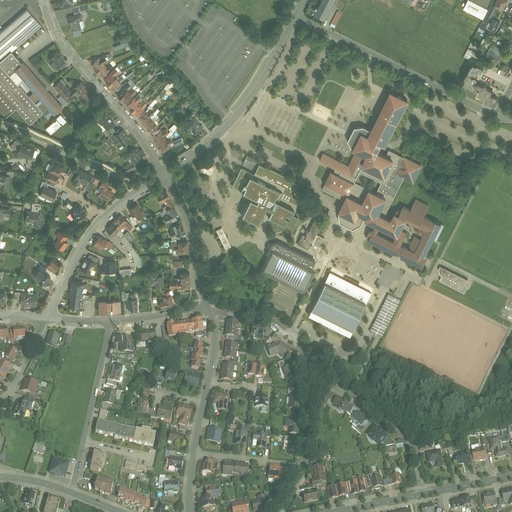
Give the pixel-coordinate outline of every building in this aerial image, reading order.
[(103,3),(104,6),(103,6),(105,11),(113,8),(110,0),(103,3)] [(322,0),(316,13),(325,18),(333,0),(322,0)] [(489,0),(468,0),(464,8),(483,18),(488,9),(486,8),(489,0)] [(507,0),(496,0),(494,4),(499,7),(498,8),(502,10),(507,0)] [(483,18),(479,26),(483,28),(495,6),(490,4),(483,18)] [(79,6),(72,7),(74,16),(81,14),(79,6)] [(27,10),(0,33),(0,61),(11,52),(41,26),(27,10)] [(338,10),(331,23),(336,25),(342,13),(338,10)] [(74,16),(68,17),(72,31),(80,29),(78,20),(82,19),(81,14),(74,16)] [(500,17),(492,33),(497,35),(505,20),(500,17)] [(130,46),(127,36),(120,39),(122,44),(115,46),(116,51),(130,46)] [(504,50),(493,45),(491,48),(490,48),(487,54),(496,58),(496,59),(500,61),(504,50)] [(469,58),(473,51),(468,48),(464,56),(469,58)] [(11,52),(0,61),(0,64),(9,75),(15,70),(22,64),(19,60),(11,52)] [(57,53),(49,60),(52,63),(50,65),(55,70),(59,67),(61,69),(66,65),(64,62),(62,59),(62,58),(60,56),(59,56),(57,53)] [(99,59),(92,65),(91,65),(92,66),(94,68),(96,71),(104,64),(103,63),(100,59),(99,59),(99,58),(99,59)] [(45,88),(23,63),(22,64),(15,70),(23,80),(37,95),(45,105),(54,114),(62,107),(48,91),(48,90),(46,87),(45,88)] [(483,66),(477,63),(477,64),(473,63),(473,65),(471,64),(467,73),(466,73),(464,77),(465,78),(463,83),(467,85),(468,85),(474,88),(477,83),(474,81),(476,77),(476,78),(477,75),(476,75),(478,70),(481,71),(483,66)] [(0,64),(0,110),(6,117),(16,109),(29,125),(43,113),(40,110),(31,100),(18,85),(9,75),(0,64)] [(104,64),(96,71),(99,74),(99,73),(102,76),(101,76),(102,77),(102,76),(109,70),(110,70),(109,70),(106,66),(104,64)] [(511,67),(505,64),(503,70),(508,72),(511,67)] [(23,80),(15,70),(9,75),(18,85),(23,80)] [(111,72),(103,78),(104,79),(106,81),(106,82),(108,84),(116,77),(114,76),(111,72)] [(116,77),(108,84),(110,87),(110,86),(113,89),(113,90),(121,83),(120,82),(117,79),(116,77)] [(66,85),(61,80),(60,81),(53,86),(67,102),(74,96),(73,96),(70,92),(65,86),(66,85)] [(91,94),(81,82),(74,88),(70,92),(73,96),(78,92),(84,100),(91,94)] [(483,85),(477,82),(477,83),(474,88),(474,89),(478,91),(476,94),(484,98),(483,101),(488,104),(488,103),(492,105),(494,100),(495,101),(497,97),(493,95),(491,94),(493,90),(492,90),(490,89),(490,88),(489,88),(487,87),(487,86),(484,84),(483,85)] [(122,85),(115,91),(115,92),(118,95),(120,97),(128,91),(126,89),(123,85),(122,85)] [(392,146),(415,100),(396,90),(383,115),(376,130),(367,125),(358,126),(355,134),(351,132),(350,135),(349,137),(352,139),(352,140),(355,148),(358,149),(350,166),(325,153),(322,160),(338,168),(336,171),(356,181),(362,171),(384,182),(379,190),(396,198),(405,178),(416,183),(425,165),(406,155),(405,156),(391,149),(389,153),(384,151),(388,144),(392,146)] [(128,91),(120,97),(122,100),(125,102),(125,103),(133,96),(132,96),(129,92),(128,91)] [(34,94),(33,95),(32,94),(31,95),(31,96),(30,97),(32,99),(31,100),(40,110),(45,105),(37,95),(36,96),(34,94)] [(134,98),(126,105),(127,105),(129,108),(131,110),(139,103),(138,102),(134,98)] [(139,103),(131,110),(133,113),(133,112),(136,115),(136,116),(143,110),(143,109),(143,108),(140,105),(139,103)] [(145,111),(138,117),(142,121),(141,122),(144,125),(152,119),(150,117),(147,113),(145,111)] [(109,118),(106,114),(99,120),(107,129),(107,130),(111,126),(114,124),(111,120),(109,118)] [(56,120),(45,129),(50,134),(61,125),(61,126),(62,125),(65,123),(64,122),(66,121),(67,121),(61,115),(56,119),(56,120)] [(194,118),(183,126),(187,133),(188,132),(187,131),(190,129),(191,130),(192,130),(195,135),(202,129),(194,118)] [(158,126),(152,119),(144,125),(146,128),(147,127),(151,132),(158,126)] [(111,126),(107,130),(107,129),(104,132),(109,137),(111,134),(115,131),(111,126)] [(160,130),(151,135),(154,138),(157,142),(165,138),(164,136),(161,132),(160,130)] [(124,131),(122,133),(121,131),(116,134),(117,135),(115,136),(117,139),(114,141),(117,145),(117,146),(120,150),(124,147),(123,145),(130,140),(126,136),(127,135),(124,131)] [(109,137),(105,142),(110,146),(114,140),(109,137)] [(165,138),(157,142),(159,147),(158,147),(160,152),(169,147),(168,145),(166,141),(165,138)] [(173,142),(175,147),(183,143),(180,138),(172,142),(173,142)] [(35,150),(27,146),(26,147),(21,145),(17,154),(24,158),(25,156),(28,157),(28,165),(34,165),(34,162),(36,159),(31,157),(35,150)] [(136,149),(129,153),(124,157),(126,161),(130,158),(133,162),(141,158),(136,149)] [(249,155),(243,165),(253,171),(259,160),(249,155)] [(49,171),(59,176),(62,168),(52,164),(49,171)] [(294,179),(269,166),(268,168),(261,164),(257,174),(244,167),(234,186),(262,199),(262,200),(255,197),(246,214),(264,223),(272,208),(275,209),(272,216),(295,227),(300,217),(296,215),(299,208),(297,207),(300,200),(293,196),(300,184),(294,181),(294,179)] [(80,170),(73,184),(78,187),(78,186),(77,186),(79,182),(85,185),(90,176),(80,170)] [(356,181),(336,171),(334,170),(324,189),(348,200),(342,212),(344,221),(349,224),(347,226),(349,227),(351,228),(353,226),(357,228),(365,224),(367,218),(369,219),(379,224),(376,230),(373,228),(372,230),(369,237),(372,238),(372,240),(399,253),(400,252),(403,253),(403,252),(405,253),(406,253),(405,256),(426,267),(431,257),(429,256),(446,223),(435,218),(428,215),(431,204),(418,198),(414,207),(406,204),(403,210),(398,208),(394,216),(386,212),(389,204),(392,206),(396,198),(379,190),(374,188),(373,190),(356,181)] [(59,176),(49,171),(46,179),(47,179),(50,181),(55,183),(59,176)] [(6,176),(2,175),(2,176),(0,175),(0,185),(3,186),(3,190),(8,191),(9,176),(6,176)] [(109,183),(104,180),(99,186),(103,188),(104,187),(106,188),(109,183)] [(47,187),(44,186),(43,188),(40,195),(53,201),(57,192),(47,187)] [(106,188),(104,187),(103,188),(99,186),(97,190),(97,191),(100,193),(101,194),(100,195),(101,197),(103,198),(104,197),(108,200),(112,193),(110,191),(109,190),(106,188)] [(170,198),(166,190),(156,195),(160,203),(165,200),(167,205),(169,208),(173,205),(170,198)] [(137,204),(129,208),(132,216),(133,216),(136,214),(138,219),(145,215),(143,210),(141,211),(137,204)] [(78,220),(84,213),(82,211),(83,209),(79,206),(78,207),(75,205),(69,212),(78,220)] [(169,208),(166,209),(168,214),(164,216),(166,222),(167,222),(172,220),(170,217),(178,214),(173,205),(169,208)] [(0,207),(0,220),(3,221),(4,214),(10,215),(9,215),(10,215),(10,209),(4,209),(4,208),(0,207)] [(31,212),(26,211),(26,219),(33,220),(36,227),(44,223),(39,213),(38,213),(31,212)] [(127,221),(121,215),(113,223),(119,229),(123,225),(127,221)] [(132,227),(127,221),(123,225),(128,230),(132,227)] [(324,225),(315,221),(308,236),(304,234),(298,244),(312,250),(313,246),(311,245),(312,242),(316,244),(322,247),(327,237),(319,234),(324,225)] [(182,222),(173,225),(175,230),(176,234),(177,236),(179,235),(185,233),(182,222)] [(119,229),(113,223),(106,229),(113,236),(116,233),(120,229),(119,229)] [(232,247),(223,227),(215,231),(225,250),(232,247)] [(129,241),(123,234),(120,229),(116,233),(118,235),(121,238),(120,238),(134,257),(134,265),(142,264),(141,258),(129,241)] [(133,238),(126,231),(123,234),(129,241),(133,238)] [(67,237),(59,232),(57,236),(60,238),(64,241),(67,237)] [(100,236),(94,244),(101,249),(104,244),(110,249),(111,247),(112,247),(109,244),(108,242),(100,236)] [(64,241),(60,238),(55,244),(63,250),(68,243),(64,241)] [(319,259),(279,240),(273,242),(267,253),(269,255),(262,270),(308,293),(320,269),(316,267),(319,259)] [(187,241),(178,241),(178,242),(177,242),(171,243),(171,248),(173,248),(173,252),(188,251),(187,241)] [(98,258),(89,254),(87,259),(95,262),(95,263),(98,258)] [(48,263),(46,265),(54,271),(55,270),(56,270),(57,268),(56,268),(59,264),(52,258),(48,263)] [(87,258),(82,269),(90,273),(91,269),(92,269),(93,268),(94,267),(93,266),(95,262),(87,259),(87,258)] [(116,261),(104,262),(104,272),(116,272),(116,261)] [(470,279),(442,266),(441,269),(442,275),(444,275),(442,280),(466,292),(469,287),(470,288),(469,285),(467,284),(470,279)] [(131,268),(119,269),(120,276),(132,274),(131,268)] [(44,271),(38,280),(45,285),(49,280),(48,280),(50,277),(46,274),(47,273),(44,271)] [(189,272),(180,273),(181,277),(169,278),(169,281),(167,281),(167,284),(169,284),(170,288),(185,287),(190,287),(189,272)] [(344,278),(332,272),(311,315),(331,325),(330,327),(336,330),(337,327),(352,335),(366,306),(370,300),(373,292),(372,292),(358,285),(344,278)] [(163,275),(155,275),(151,275),(151,281),(155,281),(156,285),(163,284),(163,275)] [(88,284),(72,282),(68,306),(85,308),(86,299),(89,300),(90,294),(82,293),(83,287),(87,288),(88,284)] [(135,293),(129,294),(129,293),(123,293),(124,300),(127,299),(129,311),(133,310),(133,309),(137,309),(135,293)] [(402,299),(388,293),(370,331),(383,337),(402,299)] [(32,297),(28,297),(28,296),(22,295),(22,294),(21,294),(21,299),(21,305),(36,306),(37,294),(32,294),(32,297)] [(163,297),(164,300),(160,301),(161,307),(165,306),(173,304),(171,295),(170,295),(163,297)] [(120,300),(98,301),(99,312),(121,311),(120,300)] [(191,322),(174,324),(174,323),(173,324),(167,324),(168,336),(193,333),(195,333),(196,338),(203,337),(203,331),(202,321),(202,320),(201,320),(192,321),(191,321),(191,322)] [(229,321),(227,321),(227,325),(227,328),(226,328),(237,330),(238,322),(229,321)] [(265,328),(252,326),(251,334),(258,335),(257,340),(261,340),(263,341),(264,337),(264,335),(263,335),(265,328)] [(237,330),(226,328),(226,329),(227,329),(226,332),(225,336),(226,336),(235,337),(236,337),(237,330)] [(18,329),(13,329),(13,330),(14,338),(25,337),(24,329),(19,330),(18,329)] [(154,331),(140,333),(141,342),(147,341),(148,349),(155,348),(155,340),(154,331)] [(59,336),(50,333),(49,336),(48,339),(47,339),(46,344),(55,348),(55,347),(54,347),(57,339),(58,340),(59,336)] [(275,334),(271,339),(275,342),(276,343),(280,338),(275,334)] [(125,338),(125,339),(122,339),(122,343),(120,343),(121,351),(125,350),(128,350),(129,351),(132,351),(133,351),(132,338),(125,338)] [(282,345),(280,343),(283,341),(280,338),(276,343),(275,342),(273,344),(269,345),(268,345),(269,346),(267,347),(270,356),(270,355),(277,352),(283,358),(286,354),(288,356),(291,352),(289,351),(289,350),(283,344),(282,345)] [(233,344),(226,343),(226,347),(226,351),(225,351),(236,352),(237,346),(237,345),(233,344)] [(194,356),(192,356),(191,362),(192,362),(191,368),(199,370),(200,364),(199,363),(200,358),(201,358),(203,352),(201,352),(202,346),(195,344),(194,350),(195,351),(194,356)] [(14,350),(9,348),(4,357),(13,361),(18,352),(14,350)] [(236,352),(225,351),(226,351),(225,355),(224,358),(231,359),(235,360),(235,358),(236,352)] [(4,364),(0,362),(0,376),(4,379),(10,367),(4,364)] [(125,366),(111,363),(111,364),(112,364),(111,368),(110,368),(109,372),(123,375),(123,374),(120,373),(122,366),(125,367),(125,366)] [(257,365),(249,364),(248,367),(247,374),(248,374),(255,375),(255,376),(257,365)] [(224,365),(223,365),(222,369),(223,369),(222,372),(232,374),(233,366),(224,365)] [(264,367),(257,366),(257,365),(255,376),(263,378),(264,367)] [(292,365),(282,368),(286,380),(296,376),(292,365)] [(176,373),(167,371),(165,380),(175,382),(175,379),(176,379),(176,377),(175,377),(176,373)] [(123,375),(109,372),(109,375),(108,379),(121,383),(121,382),(118,381),(120,374),(123,375)] [(232,374),(222,372),(222,373),(222,376),(221,380),(223,380),(231,381),(232,381),(232,374)] [(200,376),(186,373),(184,382),(184,384),(184,385),(197,387),(200,376)] [(33,382),(26,380),(24,385),(35,389),(37,383),(33,382)] [(35,389),(24,385),(22,391),(29,393),(33,395),(35,389)] [(270,388),(263,388),(262,396),(268,397),(270,388)] [(116,392),(106,390),(105,398),(105,401),(104,401),(103,403),(114,405),(116,392)] [(228,396),(215,394),(214,402),(219,403),(218,410),(226,411),(226,412),(230,413),(231,406),(227,406),(228,396)] [(333,394),(330,399),(334,402),(337,397),(338,397),(338,396),(333,394)] [(257,395),(256,406),(267,407),(268,397),(262,396),(257,395)] [(301,396),(290,395),(289,408),(299,409),(301,396)] [(338,397),(337,397),(334,402),(333,404),(337,406),(337,407),(338,408),(339,409),(341,409),(341,408),(345,411),(346,410),(349,405),(344,402),(345,401),(338,397)] [(23,404),(18,402),(16,406),(15,407),(14,410),(15,411),(13,415),(18,417),(19,418),(22,419),(23,418),(26,410),(30,412),(34,402),(25,399),(23,404)] [(162,405),(172,407),(174,401),(164,399),(162,405)] [(146,402),(139,401),(138,405),(139,405),(140,407),(140,408),(138,409),(137,409),(136,413),(147,415),(148,409),(149,408),(148,408),(147,407),(148,404),(145,404),(146,402)] [(349,405),(346,410),(350,413),(353,407),(354,406),(349,404),(349,405)] [(192,408),(179,405),(177,415),(183,417),(182,420),(188,421),(188,418),(189,418),(192,408)] [(165,407),(165,409),(159,407),(158,412),(157,417),(157,418),(161,418),(162,417),(170,419),(172,409),(165,407)] [(107,410),(101,409),(98,421),(104,422),(107,410)] [(366,418),(365,418),(358,412),(354,416),(352,418),(356,421),(354,423),(358,426),(355,429),(360,433),(366,426),(369,423),(367,421),(368,420),(366,418)] [(292,418),(290,418),(290,419),(285,419),(285,425),(290,425),(289,434),(298,434),(299,419),(292,418)] [(117,426),(98,422),(95,433),(114,437),(117,427),(117,426)] [(240,426),(236,425),(236,426),(236,429),(238,429),(237,433),(236,433),(236,438),(235,438),(234,444),(240,444),(241,443),(245,444),(246,431),(246,429),(240,429),(240,426)] [(383,433),(375,426),(367,434),(379,445),(381,442),(386,438),(387,436),(383,433)] [(136,431),(117,427),(114,437),(114,438),(133,442),(136,431)] [(179,433),(176,433),(177,429),(171,428),(169,439),(174,440),(173,443),(182,444),(184,436),(179,435),(179,433)] [(221,431),(209,428),(207,441),(219,443),(221,431)] [(151,431),(142,430),(142,432),(136,430),(136,431),(133,442),(133,443),(153,448),(156,435),(150,434),(151,431)] [(265,435),(254,434),(253,439),(257,440),(256,447),(265,448),(266,437),(266,435),(265,435)] [(501,437),(489,440),(490,448),(491,451),(495,450),(497,457),(508,455),(507,450),(501,451),(499,443),(502,442),(501,437)] [(390,439),(388,439),(386,438),(381,442),(386,447),(393,445),(395,445),(394,441),(393,441),(392,441),(391,440),(391,439),(390,439)] [(48,444),(36,440),(35,444),(47,448),(48,444)] [(290,440),(288,440),(288,442),(288,443),(284,443),(284,448),(288,448),(288,451),(297,452),(297,447),(298,441),(290,440)] [(47,448),(35,444),(32,451),(44,455),(47,448)] [(478,446),(471,447),(473,457),(474,462),(486,459),(484,449),(479,450),(478,446)] [(440,451),(427,454),(429,463),(436,461),(437,467),(442,466),(441,460),(442,460),(440,451)] [(106,455),(94,452),(90,470),(102,472),(106,455)] [(466,453),(459,454),(459,455),(456,456),(456,455),(455,455),(457,465),(462,464),(468,462),(468,463),(466,453)] [(182,460),(170,458),(169,465),(173,466),(173,468),(181,470),(182,460)] [(61,477),(65,479),(70,463),(54,459),(49,474),(53,475),(53,476),(61,478),(61,477)] [(208,460),(203,464),(202,472),(212,473),(212,470),(213,463),(213,461),(208,460)] [(138,464),(126,461),(124,468),(137,471),(138,465),(138,464)] [(235,464),(223,463),(223,465),(222,471),(222,473),(228,473),(228,475),(234,476),(234,474),(235,464)] [(248,465),(235,463),(235,464),(234,474),(241,475),(240,477),(246,478),(247,470),(248,465)] [(283,469),(276,469),(277,465),(270,464),(269,479),(278,480),(278,479),(282,479),(283,469)] [(152,474),(153,469),(138,465),(137,471),(152,474)] [(320,467),(312,468),(313,473),(314,473),(315,480),(317,480),(317,482),(321,482),(324,481),(322,471),(321,471),(320,467)] [(396,475),(395,471),(391,471),(393,480),(394,485),(401,483),(399,474),(396,475)] [(373,474),(373,475),(370,475),(371,480),(372,479),(372,483),(368,484),(368,487),(371,487),(371,490),(372,490),(375,490),(375,489),(383,487),(381,477),(380,473),(373,474)] [(360,493),(366,492),(364,478),(356,480),(356,481),(349,482),(352,496),(360,494),(360,493)] [(113,483),(97,479),(95,490),(100,491),(100,492),(105,494),(104,495),(110,496),(113,483)] [(168,482),(164,482),(164,483),(164,493),(178,494),(178,482),(168,482)] [(343,485),(337,486),(339,498),(339,497),(345,496),(343,487),(343,485)] [(336,487),(330,488),(331,490),(333,499),(339,498),(337,486),(336,486),(336,487)] [(207,498),(201,499),(203,508),(213,506),(212,498),(218,497),(216,488),(212,488),(206,489),(207,496),(206,496),(207,498)] [(501,505),(501,506),(505,505),(504,502),(510,501),(511,505),(511,504),(511,490),(507,492),(506,490),(501,491),(503,499),(500,500),(500,499),(496,500),(495,494),(487,495),(483,496),(486,509),(486,508),(486,506),(497,503),(497,506),(501,505)] [(314,491),(303,494),(305,503),(316,500),(316,499),(321,498),(320,493),(322,493),(318,493),(315,494),(315,491),(314,491)] [(36,495),(28,494),(25,507),(33,509),(36,495)] [(265,495),(260,496),(260,500),(252,502),(254,511),(268,508),(266,501),(265,495)] [(469,497),(452,501),(454,509),(464,507),(464,508),(471,506),(469,497)] [(56,511),(60,501),(49,498),(44,511),(56,511)] [(245,502),(238,503),(239,511),(247,511),(246,506),(245,502)]
